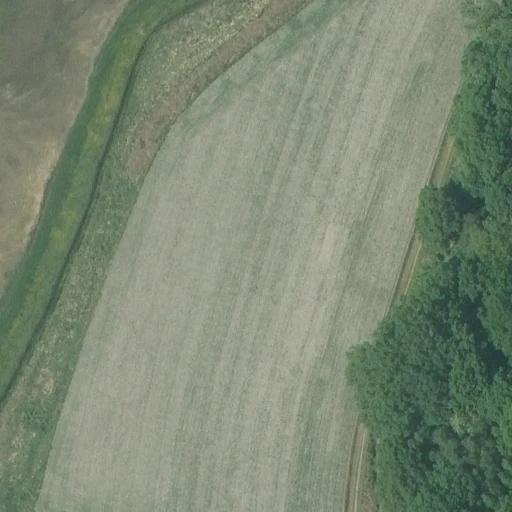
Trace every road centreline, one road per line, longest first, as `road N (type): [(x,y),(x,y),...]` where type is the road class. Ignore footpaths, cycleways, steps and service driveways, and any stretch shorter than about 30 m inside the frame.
road 1 (track): [(355,511),(365,419),(461,127),(511,36)]
road 2 (track): [(0,365),(126,59),(172,0)]
